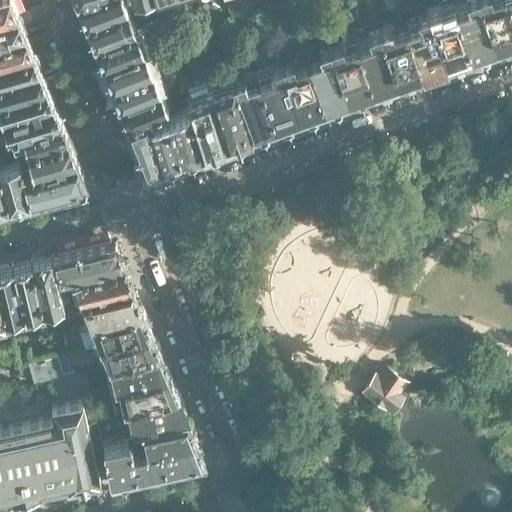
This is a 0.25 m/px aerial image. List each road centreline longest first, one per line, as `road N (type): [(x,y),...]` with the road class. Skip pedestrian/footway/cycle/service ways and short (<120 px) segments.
road 1 (residential): [(131,210),(511,76)]
road 2 (residential): [(247,484),(131,210)]
road 3 (residential): [(0,238),(131,210)]
road 4 (residential): [(247,484),(117,511)]
